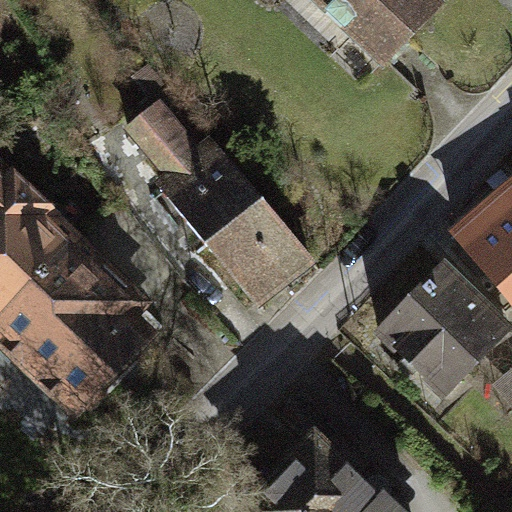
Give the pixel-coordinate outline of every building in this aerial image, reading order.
[(315,0),(382,66),(442,3),(439,0),(315,0)] [(128,133),(168,181),(198,157),(158,109),(128,133)] [(198,157),(168,181),(159,189),(205,245),(258,201),(212,145),(198,157)] [(0,320),(76,242),(0,169),(0,320)] [(511,193),(457,240),(511,305),(511,193)] [(258,201),(205,245),(252,302),(305,258),(258,201)] [(139,303),(76,242),(0,320),(0,341),(69,409),(94,409),(114,388),(104,378),(147,333),(128,314),(139,303)] [(444,268),(378,335),(442,397),(508,330),(444,268)] [(506,409),(511,405),(511,344),(481,361),(506,409)] [(372,511),(381,504),(313,438),(241,511),(372,511)]
